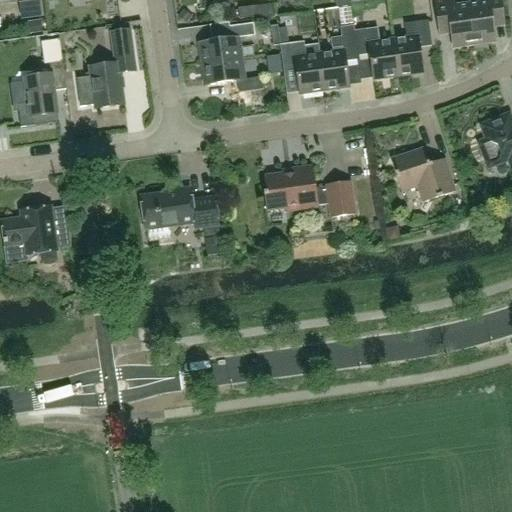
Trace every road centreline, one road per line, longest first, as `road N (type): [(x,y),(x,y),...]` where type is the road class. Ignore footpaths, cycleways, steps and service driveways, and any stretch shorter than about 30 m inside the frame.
road 1 (tertiary): [(0,403),(391,349),(511,322)]
road 2 (unclassified): [(177,138),(356,113),(464,81),(511,54)]
road 3 (unclassified): [(177,138),(164,0)]
